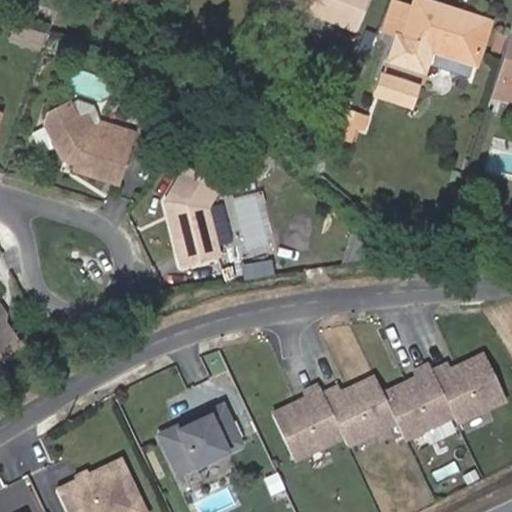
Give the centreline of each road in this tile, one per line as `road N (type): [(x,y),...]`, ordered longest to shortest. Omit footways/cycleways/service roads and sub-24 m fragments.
road 1 (residential): [(511,281),(319,301),(204,325),(0,432)]
road 2 (residential): [(15,207),(53,209),(104,227),(119,241),(122,286),(94,309),(50,303),(36,290),(30,252)]
